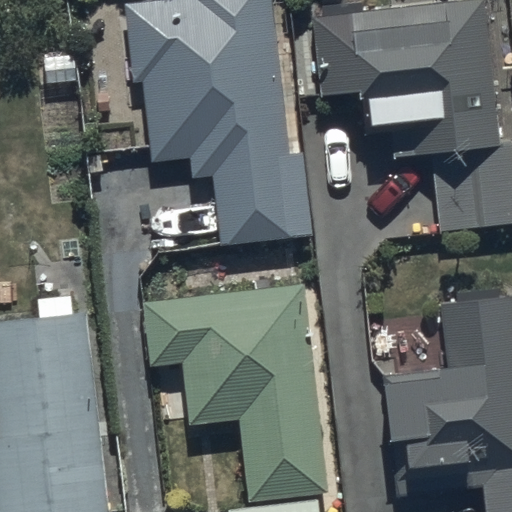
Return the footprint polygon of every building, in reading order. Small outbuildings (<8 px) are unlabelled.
[(195,0),(196,5),(126,12),(131,94),(144,94),(149,171),(193,168),(194,188),(213,186),(220,257),(313,248),(304,158),(291,159),(276,0),(195,0)] [(326,29),(313,31),(323,112),(373,125),(375,154),(397,153),(398,171),(439,168),(444,239),(511,234),(511,149),(504,150),(490,11),(368,24),(366,3),(324,8),(326,29)] [(304,300),(145,314),(149,378),(158,378),(161,438),(240,433),(244,511),(322,511),(322,508),(328,508),(304,300)] [(37,326),(0,329),(0,511),(106,511),(92,328),(75,329),(73,308),(36,311),(37,326)] [(511,511),(511,308),(441,316),(449,389),(440,390),(442,403),(386,409),(397,511),(485,502),(485,511),(511,511)]
